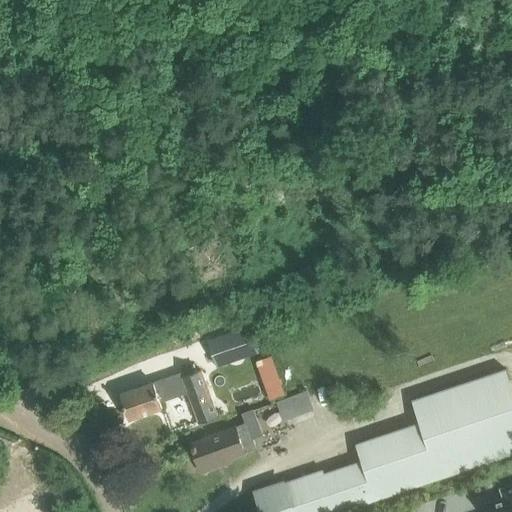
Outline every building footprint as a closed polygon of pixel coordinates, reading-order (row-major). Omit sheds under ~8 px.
[(248,327),(209,340),(218,366),(257,353),(248,327)] [(182,372),(121,394),(130,420),(163,409),(160,402),(189,392),(200,422),(218,416),(202,370),(198,372),(196,364),(180,369),(182,372)] [(287,482),(256,492),(262,511),(336,511),(511,453),(511,386),(506,369),(412,401),(420,425),(358,445),(364,462),(288,487),(287,482)] [(286,398),(278,401),(285,419),(293,416),(286,398)] [(236,426),(192,443),(203,472),(208,470),(222,465),(220,461),(257,448),(252,435),(257,433),(249,413),(251,412),(250,411),(243,414),(246,423),(236,427),(236,426)] [(511,511),(511,486),(503,490),(506,499),(490,504),(492,511),(511,511)]
